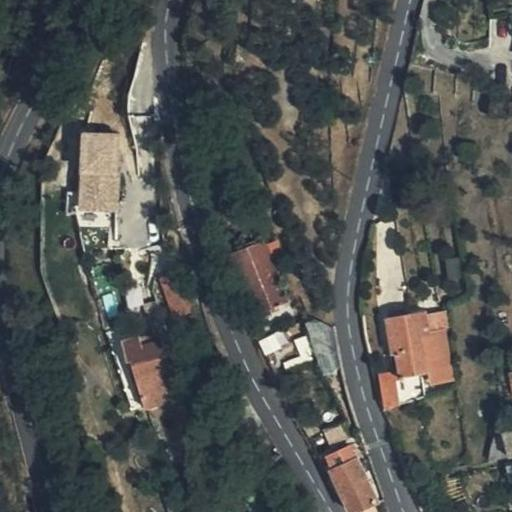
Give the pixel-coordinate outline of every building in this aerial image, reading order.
[(84,128),(84,207),(123,207),(122,128),(84,128)] [(430,203),(425,176),(396,182),(402,209),(430,203)] [(257,312),(276,304),(281,302),(259,244),(234,254),(257,312)] [(175,318),(191,313),(178,273),(162,278),(175,318)] [(430,380),(449,378),(453,378),(447,335),(437,336),(433,337),(430,314),(430,309),(386,317),(392,347),(397,347),(399,373),(405,374),(407,401),(426,396),(425,375),(430,375),(430,380)] [(339,363),(335,318),(313,320),(317,364),(339,363)] [(163,397),(166,406),(181,402),(160,337),(143,341),(140,339),(123,346),(130,367),(136,366),(148,401),(163,397)] [(115,399),(166,406),(163,397),(148,401),(115,399)] [(345,419),(328,426),(336,446),(353,439),(345,419)] [(499,457),(493,483),(510,478),(507,456),(499,457)] [(381,500),(364,460),(338,471),(355,511),(381,500)]
